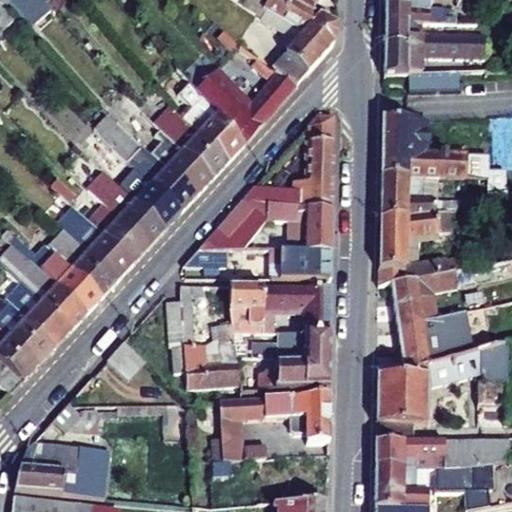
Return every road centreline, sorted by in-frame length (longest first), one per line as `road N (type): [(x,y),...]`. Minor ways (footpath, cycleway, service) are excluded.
road 1 (residential): [(358,53),(0,440)]
road 2 (tertiary): [(358,53),(348,511)]
